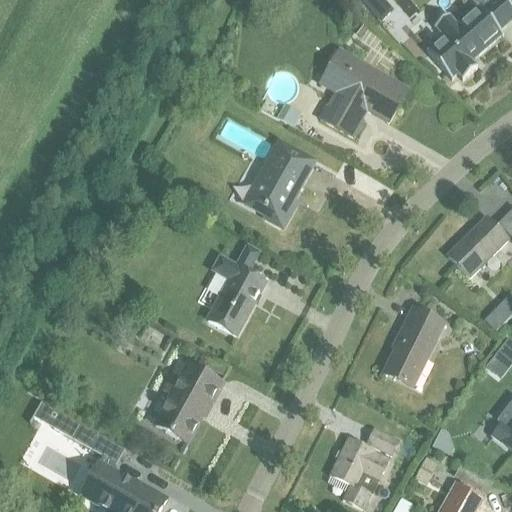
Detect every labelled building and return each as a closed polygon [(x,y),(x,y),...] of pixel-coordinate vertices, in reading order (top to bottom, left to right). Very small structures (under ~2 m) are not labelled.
[(363,0),(363,1),(369,9),(375,4),(379,0),(363,0)] [(505,4),(501,0),(468,0),(478,11),(428,54),(427,53),(426,54),(451,83),(453,82),(452,81),(457,76),(462,81),(461,82),(462,84),(477,70),(476,69),(475,70),(471,65),(471,64),(470,62),(477,57),(478,58),(501,38),(502,39),(504,38),(487,19),(503,4),(504,5),(505,4)] [(389,126),(407,93),(339,53),(325,77),(341,86),(321,122),(353,140),(368,114),(389,126)] [(279,123),(292,131),(299,120),(285,112),(279,123)] [(293,203),(314,165),(279,146),(257,186),(262,189),(253,205),(269,213),(265,221),(282,230),(296,205),(293,203)] [(470,281),(508,242),(486,221),(448,259),(470,281)] [(265,285),(246,275),(257,256),(247,250),(237,270),(220,261),(214,273),(230,282),(208,323),(236,338),(265,285)] [(412,391),(444,327),(412,311),(399,337),(403,339),(384,377),(412,391)] [(496,313),(485,324),(496,334),(506,323),(496,313)] [(154,325),(148,343),(166,350),(172,331),(154,325)] [(511,346),(508,343),(498,356),(511,366),(511,365),(511,346)] [(162,394),(172,400),(155,429),(186,446),(208,407),(210,408),(221,388),(188,370),(186,373),(177,367),(162,394)] [(503,426),(492,439),(511,454),(511,402),(497,422),(503,426)] [(41,406),(33,420),(41,424),(49,411),(41,406)] [(64,419),(57,433),(103,459),(98,467),(81,499),(104,511),(160,511),(165,504),(112,475),(124,453),(64,419)] [(391,459),(399,444),(375,433),(368,447),(391,459)] [(362,511),(365,511),(390,462),(348,442),(330,478),(350,488),(343,502),(362,511)] [(437,467),(427,462),(417,482),(426,487),(437,467)] [(479,511),(485,504),(481,501),(456,488),(442,511),(479,511)] [(402,503),(396,511),(411,511),(413,509),(402,503)]
